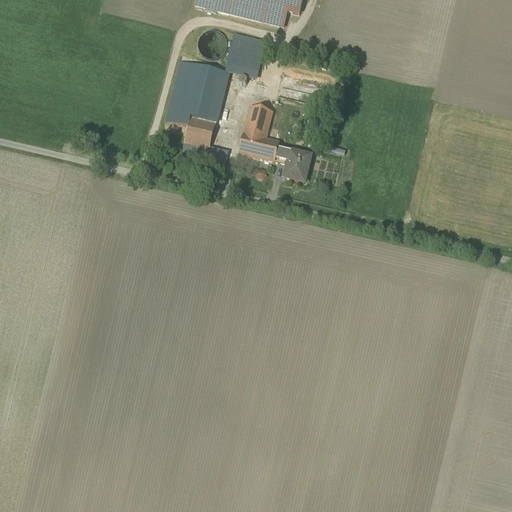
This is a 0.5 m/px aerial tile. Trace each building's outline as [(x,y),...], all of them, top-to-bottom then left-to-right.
[(302,0),(196,0),(194,7),(283,29),(287,14),(292,16),(296,2),(302,3),(298,17),(299,17),(302,0)] [(226,54),(226,48),(225,43),(222,38),(217,35),(212,34),(206,35),(201,39),(198,43),(197,49),(199,55),(202,59),(207,62),(212,63),(218,62),(222,59),(226,54)] [(264,52),(232,45),(226,74),(257,82),(264,52)] [(229,76),(180,64),(166,123),(187,128),(181,156),(225,167),(228,155),(210,150),(216,127),(215,127),(216,124),(217,124),(229,76)] [(316,85),(314,102),(337,105),(340,89),(316,85)] [(273,115),(250,109),(238,156),(274,165),(275,165),(277,153),(279,145),(266,141),(273,115)] [(290,156),(277,153),(275,165),(287,168),(290,156)] [(310,159),(290,155),(290,156),(287,168),(284,181),(304,186),(310,159)]
